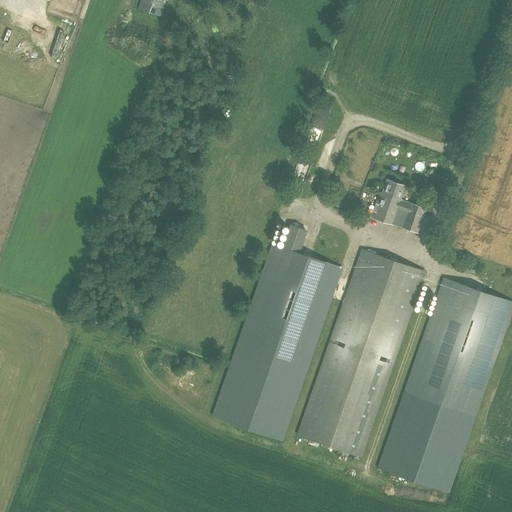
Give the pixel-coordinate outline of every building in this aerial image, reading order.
[(417,233),(426,208),(399,199),(404,185),(387,179),(382,193),(380,193),(371,216),(417,233)] [(289,223),(281,247),(271,244),(211,416),(283,441),(343,267),(299,252),(307,229),(289,223)] [(424,271),(362,250),(298,434),(359,455),(424,271)] [(511,311),(511,301),(442,277),(404,391),(476,416),(511,311)] [(448,492),(476,416),(404,391),(377,467),(448,492)]
